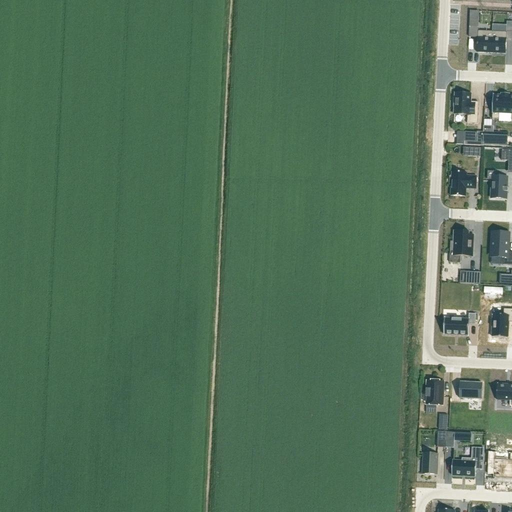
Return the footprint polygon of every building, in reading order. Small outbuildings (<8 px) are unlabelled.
[(470,11),(469,27),(477,28),(478,12),(470,11)] [(478,32),(477,53),(491,54),(492,32),(478,32)] [(492,32),(491,54),(506,54),(507,33),(501,33),(492,32)] [(455,107),(455,115),(468,116),(467,124),(477,125),(479,103),(470,102),(471,95),(456,94),(455,98),(454,98),(453,107),(455,107)] [(492,114),(492,120),(499,120),(499,114),(511,115),(511,121),(511,120),(511,96),(509,96),(509,94),(501,94),(501,96),(494,96),(494,95),(493,95),(492,114)] [(465,142),(465,146),(483,146),(484,127),(483,133),(477,133),(465,133),(465,142)] [(484,127),(483,146),(507,147),(508,134),(492,133),(493,128),(484,127)] [(480,158),(481,149),(468,148),(468,157),(480,158)] [(511,151),(502,151),(501,161),(511,161),(511,151)] [(507,188),(508,178),(495,177),(496,172),(488,172),(487,180),(492,180),(491,195),(491,199),(496,199),(507,200),(507,192),(508,192),(508,188),(507,188)] [(449,177),(449,185),(451,186),(450,197),(466,197),(466,189),(469,189),(476,190),(477,177),(467,176),(467,174),(452,173),(451,177),(449,177)] [(469,232),(464,232),(454,232),(454,242),(451,242),(450,264),(460,264),(461,257),(473,258),(474,235),(469,235),(469,232)] [(493,233),(492,257),(501,258),(501,265),(511,265),(511,253),(508,253),(509,234),(493,233)] [(500,275),(500,284),(511,284),(511,271),(511,272),(511,276),(500,275)] [(460,284),(474,285),(475,273),(461,272),(460,284)] [(499,300),(499,292),(504,293),(504,289),(487,287),(486,299),(499,300)] [(493,316),(492,338),(508,338),(509,323),(511,322),(511,310),(504,310),(504,316),(493,316)] [(445,319),(444,335),(468,336),(468,337),(469,337),(469,326),(475,326),(476,315),(469,315),(469,320),(445,319)] [(424,394),(424,402),(426,402),(426,405),(442,406),(444,382),(427,381),(427,394),(424,394)] [(460,383),(459,399),(482,400),(482,384),(460,383)] [(511,385),(498,385),(497,401),(510,401),(510,407),(511,406),(511,385)] [(448,415),(440,415),(439,430),(447,430),(448,415)] [(438,432),(437,448),(446,448),(447,433),(447,432),(438,432)] [(447,433),(446,448),(454,449),(455,433),(447,433)] [(483,471),(484,449),(472,448),(472,459),(462,459),(462,462),(452,461),(452,476),(476,477),(476,470),(483,471)] [(438,455),(424,454),(423,474),(437,475),(438,455)]
